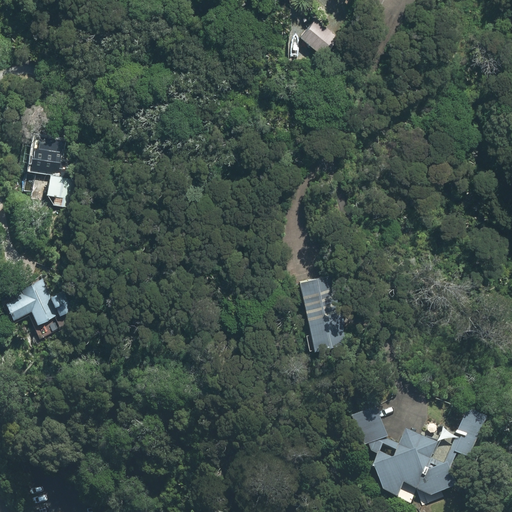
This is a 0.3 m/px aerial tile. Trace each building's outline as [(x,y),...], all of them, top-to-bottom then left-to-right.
[(312,19),(297,39),(320,56),(335,36),(312,19)] [(28,58),(0,70),(0,86),(34,72),(28,58)] [(55,195),(54,204),(71,207),(75,178),(67,177),(68,171),(61,170),(60,175),(50,173),(47,193),(55,195)] [(304,334),(301,335),(304,350),(307,350),(308,351),(344,343),(329,274),(297,281),(294,256),(284,258),(288,286),(294,286),(304,334)] [(14,290),(16,295),(6,301),(14,318),(31,309),(38,323),(54,314),(60,326),(72,320),(68,311),(73,309),(63,288),(51,294),(42,276),(14,290)] [(372,457),(365,472),(374,494),(391,502),(392,500),(408,507),(414,492),(416,493),(421,506),(443,497),(442,492),(452,488),(446,472),(453,455),(465,459),(481,421),(462,412),(454,433),(455,433),(442,465),(428,459),(435,443),(403,430),(396,446),(385,441),(372,409),(346,419),(358,450),(363,448),(365,454),(372,457)]
